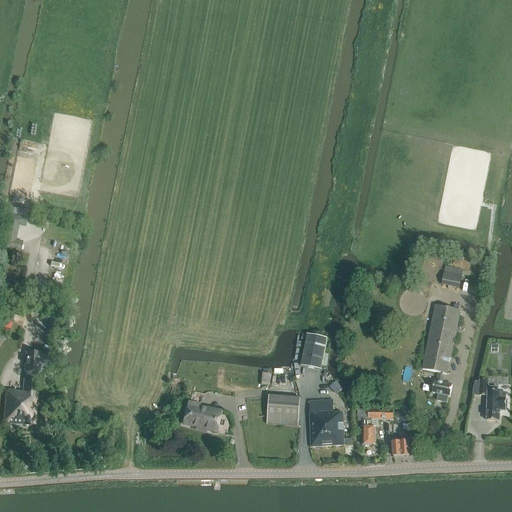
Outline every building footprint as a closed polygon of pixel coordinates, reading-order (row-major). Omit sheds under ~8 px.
[(12,217),(6,247),(22,250),(23,244),(14,243),(18,224),(26,226),(28,220),(12,217)] [(464,271),(446,267),(442,286),(460,289),(462,277),(464,271)] [(1,319),(13,322),(16,307),(4,304),(1,319)] [(433,394),(439,395),(438,401),(447,403),(448,397),(450,398),(453,386),(443,384),(445,375),(447,375),(460,311),(436,306),(423,370),(439,374),(437,382),(435,382),(433,394)] [(328,339),(308,336),(301,367),(321,370),(328,339)] [(6,391),(3,424),(36,426),(39,381),(38,381),(38,374),(40,374),(52,375),(53,362),(41,361),(41,354),(26,353),(25,373),(26,373),(26,380),(24,380),(23,392),(6,391)] [(263,374),(262,385),(270,386),(270,374),(263,374)] [(487,422),(500,422),(500,413),(506,413),(507,394),(499,394),(499,389),(489,388),(489,381),(481,381),(481,383),(475,382),(473,391),(473,396),(488,397),(487,422)] [(337,382),(331,387),(337,395),(343,390),(337,382)] [(299,427),(301,399),(270,397),(267,425),(299,427)] [(344,447),(344,414),(334,414),(334,402),(310,402),(311,448),(344,447)] [(205,430),(216,433),(221,413),(188,405),(183,425),(197,428),(197,427),(206,429),(205,430)] [(376,428),(378,428),(378,420),(393,420),(393,411),(358,411),(358,422),(363,422),(362,446),(376,446),(376,428)] [(410,457),(410,455),(416,455),(415,443),(393,443),(394,457),(410,457)]
